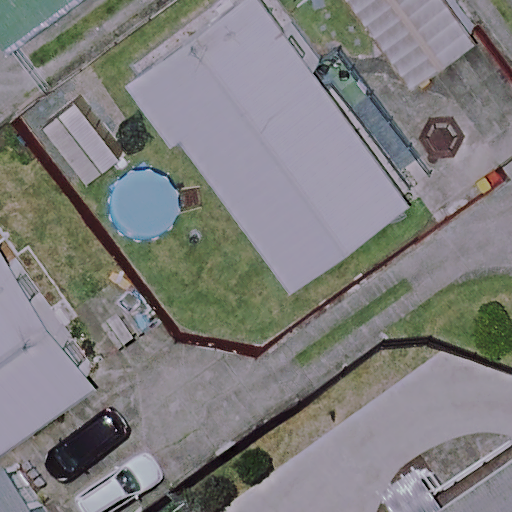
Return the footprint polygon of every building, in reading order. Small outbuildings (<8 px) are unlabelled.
[(0,0),(0,28),(10,42),(66,0),(0,0)] [(411,199),(271,0),(227,0),(126,72),(170,134),(184,124),(294,281),(411,199)] [(345,0),(411,80),(485,20),(468,0),(345,0)] [(124,158),(73,84),(32,112),(83,186),(124,158)] [(0,447),(99,379),(6,244),(0,248),(0,447)] [(313,511),(315,511),(281,466),(218,511),(313,511)] [(511,511),(511,480),(465,511),(511,511)]
